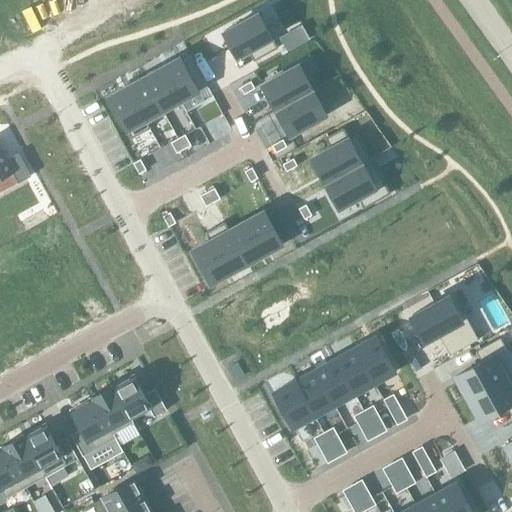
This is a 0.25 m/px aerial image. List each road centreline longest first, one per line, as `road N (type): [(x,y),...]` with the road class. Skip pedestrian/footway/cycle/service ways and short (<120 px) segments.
road 1 (residential): [(284,503),(170,301)]
road 2 (residential): [(170,301),(0,394)]
road 3 (residential): [(284,503),(449,417)]
road 4 (residential): [(122,213),(36,51)]
road 5 (residential): [(122,213),(248,140)]
